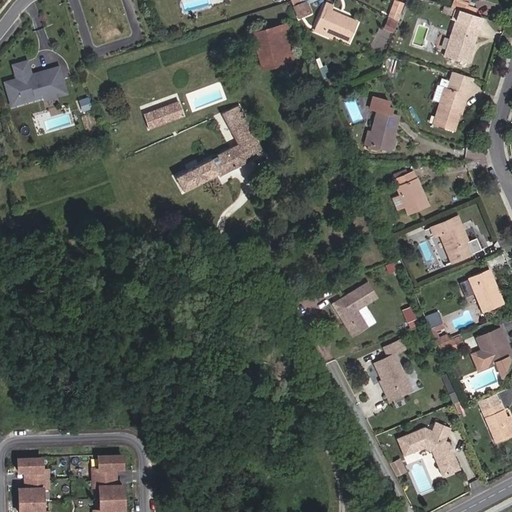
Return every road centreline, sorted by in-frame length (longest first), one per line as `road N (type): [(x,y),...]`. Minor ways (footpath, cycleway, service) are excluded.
road 1 (residential): [(145,511),(134,439),(17,440),(0,450)]
road 2 (residential): [(75,0),(91,53),(139,38),(126,0)]
